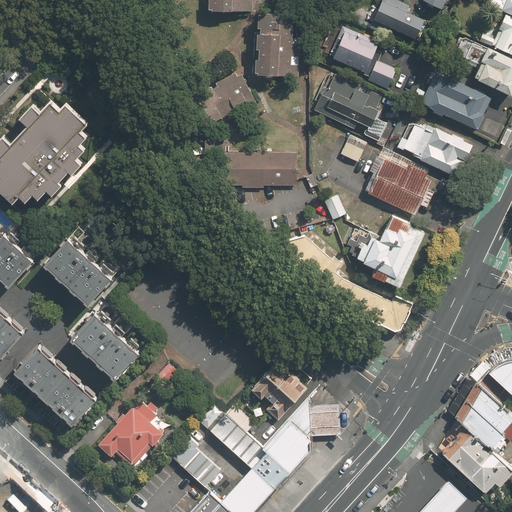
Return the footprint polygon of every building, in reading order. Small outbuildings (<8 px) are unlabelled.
[(208,0),(208,11),(254,12),(254,0),(208,0)] [(409,3),(403,0),(382,0),(374,20),(418,40),(427,20),(406,10),(409,3)] [(422,0),(442,10),(447,0),(422,0)] [(511,0),(499,0),(496,8),(511,15),(511,0)] [(294,14),(260,12),(259,27),(262,27),(261,33),(258,33),(257,48),(259,48),(258,57),(256,57),(255,75),(300,78),(300,65),(292,64),(293,57),(300,58),(301,45),(292,44),(294,14)] [(511,18),(504,15),(490,44),(511,54),(511,18)] [(380,42),(344,27),(331,57),(367,73),(380,42)] [(511,93),(511,59),(463,36),(454,54),(477,65),(471,76),(511,95),(511,93)] [(398,68),(379,59),(369,80),(388,89),(398,68)] [(258,104),(240,69),(218,81),(220,84),(212,88),(210,85),(196,92),(215,127),(258,104)] [(489,97),(434,71),(418,103),(474,129),(489,97)] [(381,95),(336,74),(329,89),(325,87),(314,110),(354,128),(358,120),(368,124),(365,132),(378,138),(386,123),(375,118),(379,109),(375,107),(381,95)] [(40,111),(34,105),(22,117),(29,124),(12,142),(4,135),(0,139),(0,187),(14,201),(20,195),(27,200),(33,193),(40,197),(48,188),(54,194),(64,183),(60,180),(70,170),(74,173),(84,163),(78,157),(87,148),(82,143),(88,135),(83,130),(89,123),(68,103),(61,109),(53,100),(40,111)] [(473,150),(413,121),(398,153),(457,181),(473,150)] [(346,141),(341,153),(360,162),(366,150),(346,141)] [(298,186),(298,149),(225,148),(224,173),(233,173),(232,184),(242,185),(242,187),(264,187),(264,185),(298,186)] [(430,181),(383,158),(366,193),(413,216),(430,181)] [(313,172),(305,176),(311,188),(318,185),(313,172)] [(339,193),(325,199),(334,220),(347,214),(339,193)] [(397,286),(424,231),(391,215),(380,238),(354,226),(343,251),(373,265),(369,273),(397,286)] [(35,260),(5,232),(0,237),(0,275),(11,286),(35,260)] [(341,264),(307,235),(275,244),(280,264),(320,295),(397,329),(407,305),(337,275),(341,264)] [(114,276),(71,236),(45,264),(89,304),(114,276)] [(26,330),(0,306),(0,356),(1,358),(26,330)] [(141,353),(96,310),(70,338),(116,379),(141,353)] [(99,397),(40,342),(14,369),(73,424),(99,397)] [(511,359),(502,362),(489,372),(511,393),(511,359)] [(267,408),(278,418),(307,387),(278,360),(250,389),(261,399),(265,395),(272,403),(267,408)] [(179,372),(169,362),(157,375),(167,385),(179,372)] [(511,420),(511,414),(479,382),(458,415),(488,444),(511,420)] [(308,396),(264,444),(250,431),(257,422),(234,402),(226,411),(216,401),(199,420),(208,428),(209,427),(252,467),(221,500),(234,511),(251,511),(313,445),(313,434),(340,433),(338,403),(309,404),(308,396)] [(132,406),(99,443),(113,456),(116,451),(133,465),(154,444),(165,430),(153,421),(157,413),(155,411),(158,408),(151,403),(148,407),(142,403),(138,409),(132,406)] [(511,469),(471,430),(447,456),(486,493),(498,480),(500,482),(511,469)] [(189,440),(184,435),(169,452),(206,486),(221,468),(197,446),(199,444),(192,437),(189,440)] [(449,478),(416,511),(451,511),(467,496),(449,478)] [(234,511),(221,500),(210,490),(189,511),(234,511)] [(30,511),(34,508),(17,493),(0,511),(30,511)]
